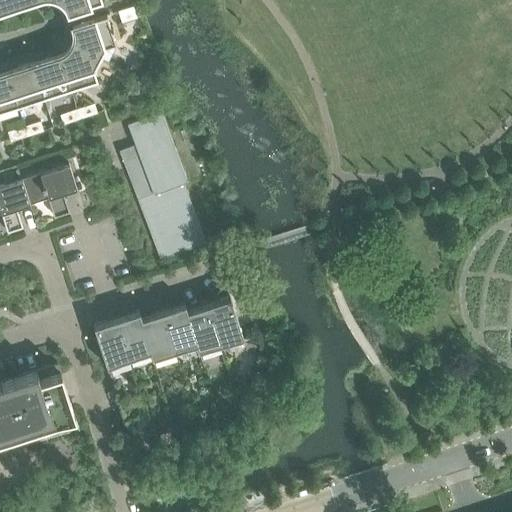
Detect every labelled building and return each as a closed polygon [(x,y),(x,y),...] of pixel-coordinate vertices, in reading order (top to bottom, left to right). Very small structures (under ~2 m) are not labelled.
[(12,0),(0,0),(0,8),(14,4),(12,0)] [(61,0),(65,4),(68,10),(98,0),(61,0)] [(133,3),(118,8),(122,20),(137,15),(133,3)] [(72,37),(70,41),(97,54),(108,59),(116,40),(106,12),(72,23),(73,30),(72,37)] [(92,63),(97,54),(70,41),(69,43),(64,48),(58,52),(70,86),(97,77),(92,63)] [(58,52),(32,60),(43,95),(70,86),(58,52)] [(134,58),(129,69),(137,73),(142,62),(138,60),(134,58)] [(32,60),(6,69),(17,103),(43,95),(32,60)] [(6,69),(0,70),(0,108),(17,103),(6,69)] [(94,101),(77,107),(80,117),(97,111),(94,101)] [(63,122),(80,117),(77,107),(60,112),(63,122)] [(137,144),(134,145),(121,150),(163,259),(208,241),(186,182),(189,180),(162,110),(128,123),(137,144)] [(41,118),(24,124),(27,134),(44,128),(41,118)] [(11,139),(27,134),(24,124),(7,129),(11,139)] [(69,161),(21,177),(29,202),(48,196),(53,214),(69,209),(63,191),(77,186),(69,161)] [(21,177),(0,183),(0,211),(1,211),(7,230),(23,224),(17,206),(29,202),(21,177)] [(230,295),(208,302),(222,344),(244,337),(230,295)] [(186,302),(162,310),(175,352),(196,345),(198,345),(186,310),(188,309),(186,302)] [(208,302),(188,309),(186,310),(198,345),(196,345),(198,352),(222,344),(208,302)] [(139,309),(115,317),(129,359),(150,352),(151,352),(139,317),(141,317),(139,309)] [(162,310),(141,317),(139,317),(151,352),(150,352),(152,360),(175,352),(162,310)] [(107,366),(129,359),(115,317),(93,324),(107,366)] [(0,380),(0,440),(74,416),(56,362),(0,380)] [(170,430),(158,435),(161,444),(173,440),(170,430)] [(153,437),(146,439),(149,448),(156,446),(153,437)]
